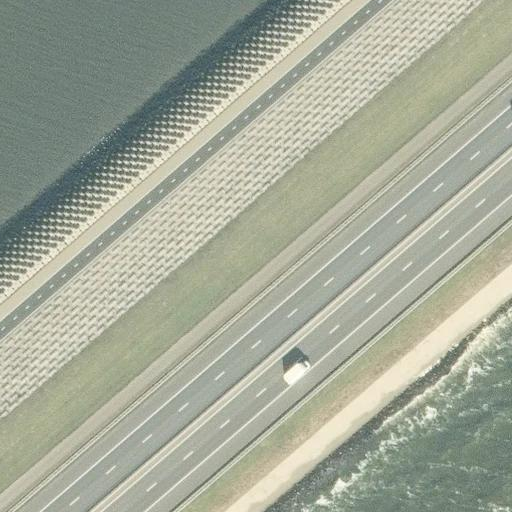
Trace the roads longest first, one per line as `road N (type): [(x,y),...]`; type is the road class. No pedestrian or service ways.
road 1 (motorway): [(511,126),(66,511)]
road 2 (motorway): [(130,511),(511,182)]
